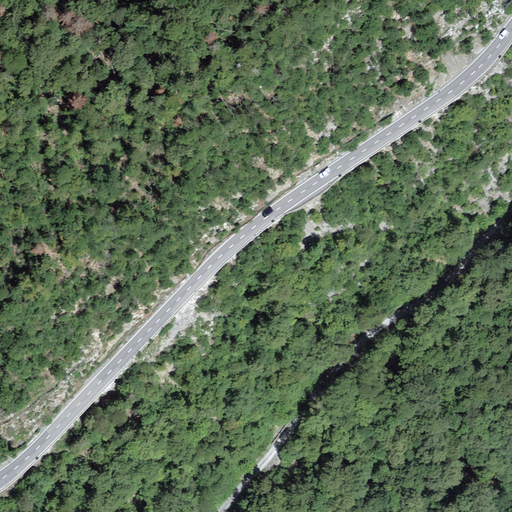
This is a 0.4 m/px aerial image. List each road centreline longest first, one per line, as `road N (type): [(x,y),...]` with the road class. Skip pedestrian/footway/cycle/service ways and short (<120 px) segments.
road 1 (primary): [(511,29),(442,99),(229,248),(0,480)]
road 2 (track): [(222,511),(360,345),(445,285),(511,211)]
